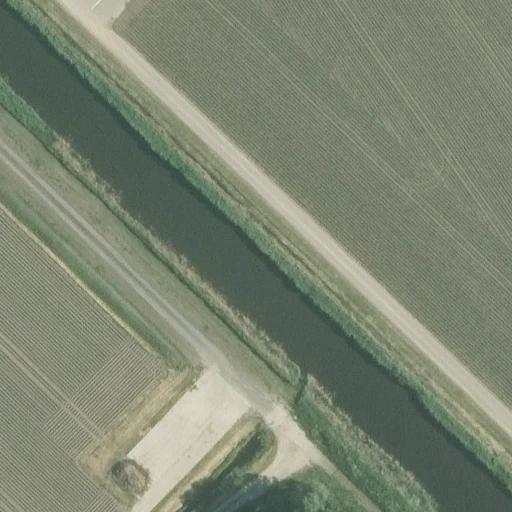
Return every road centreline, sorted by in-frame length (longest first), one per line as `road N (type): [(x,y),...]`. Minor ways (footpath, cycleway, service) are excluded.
road 1 (track): [(65,0),(511,430)]
road 2 (unclassified): [(369,511),(0,152)]
road 3 (track): [(241,386),(140,511)]
